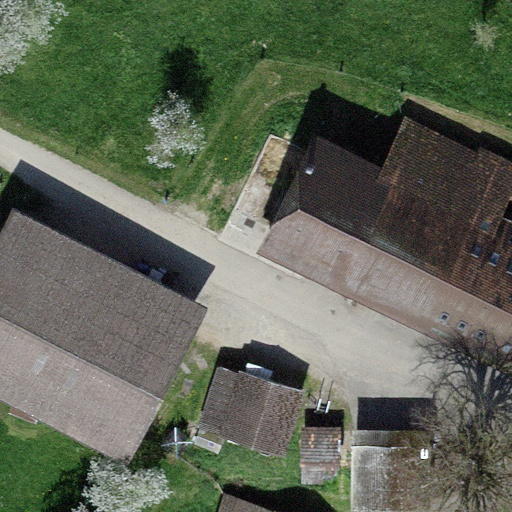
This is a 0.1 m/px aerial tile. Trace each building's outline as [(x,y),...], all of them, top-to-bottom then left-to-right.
[(258,253),(511,369),(511,161),(480,147),(479,150),(404,116),(382,165),(313,134),(258,253)] [(209,307),(13,206),(0,230),(0,401),(127,466),(209,307)] [(274,371),(246,363),(244,373),(217,365),(198,430),(283,455),(302,390),(271,381),(274,371)] [(302,483),(341,483),(341,427),(302,427),(302,483)] [(428,430),(353,429),(352,509),(427,510),(428,430)] [(194,444),(218,453),(221,446),(197,436),(194,444)] [(286,511),(225,493),(218,511),(286,511)]
